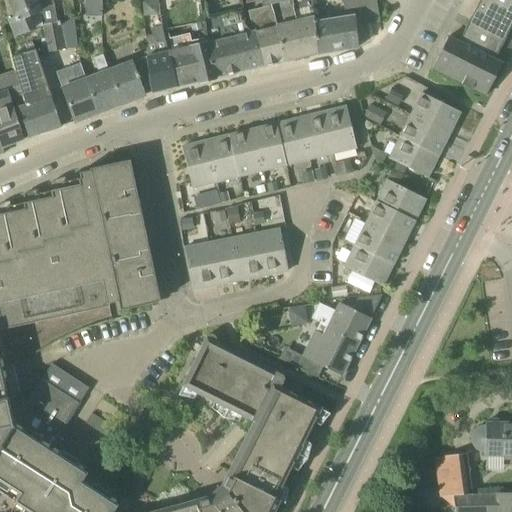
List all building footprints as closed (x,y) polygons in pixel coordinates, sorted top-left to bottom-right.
[(42,25),(57,22),(54,6),(55,6),(52,0),(9,0),(17,18),(9,21),(15,37),(34,29),(33,28),(42,25)] [(85,0),(86,17),(102,17),(102,0),(85,0)] [(163,53),(148,57),(146,57),(151,92),(152,94),(177,88),(168,53),(162,26),(162,27),(157,0),(152,0),(155,17),(152,18),(152,29),(155,43),(160,42),(163,53)] [(315,23),(311,0),(245,0),(246,4),(261,1),(263,9),(250,12),(253,32),(262,67),(317,54),(317,55),(319,54),(314,23),(315,23)] [(375,0),(342,0),(343,11),(352,16),(315,23),(314,23),(319,54),(358,48),(354,16),(378,12),(375,0)] [(495,60),(511,24),(511,0),(479,0),(470,19),(469,20),(470,20),(466,28),(465,29),(459,43),(448,37),(445,44),(444,44),(444,45),(438,57),(438,56),(437,57),(438,58),(432,70),(486,96),(502,64),(495,60)] [(207,43),(216,78),(262,67),(253,32),(246,24),(242,8),(202,18),(205,37),(206,43),(207,43)] [(57,22),(42,25),(47,53),(65,50),(60,21),(57,22)] [(168,53),(177,88),(198,82),(199,83),(216,79),(215,78),(216,78),(207,43),(206,43),(172,51),(166,25),(162,26),(168,53)] [(15,98),(19,108),(18,108),(28,138),(61,127),(35,50),(12,57),(15,71),(0,75),(0,92),(7,90),(10,100),(15,98)] [(151,92),(146,57),(148,57),(147,51),(135,56),(137,61),(109,71),(122,105),(144,96),(144,95),(151,92)] [(122,105),(109,71),(103,55),(93,59),(99,75),(86,80),(97,114),(122,105)] [(97,114),(86,80),(80,64),(68,68),(70,73),(58,78),(62,89),(75,122),(97,114)] [(391,88),(386,99),(398,105),(404,94),(391,88)] [(23,140),(12,105),(10,100),(7,90),(0,92),(0,141),(2,148),(23,140)] [(411,116),(449,134),(460,112),(422,93),(411,116)] [(370,105),(364,118),(377,125),(384,112),(370,105)] [(323,113),(333,154),(356,148),(346,107),(323,113)] [(310,160),(333,154),(323,113),(299,119),(310,160)] [(438,156),(449,134),(411,116),(400,137),(438,156)] [(286,166),(310,160),(299,119),(276,125),(286,166)] [(262,171),(286,166),(276,125),(252,130),(262,171)] [(239,177),(262,171),(252,130),(228,136),(239,177)] [(215,183),(239,177),(228,136),(205,142),(215,183)] [(427,178),(438,156),(400,137),(389,159),(427,178)] [(192,189),(215,183),(205,142),(182,148),(192,189)] [(350,160),(335,163),(338,176),(353,173),(350,160)] [(0,493),(29,511),(273,511),(279,500),(276,498),(321,408),(280,388),(282,384),(203,345),(182,386),(254,422),(221,487),(209,497),(155,511),(125,511),(129,507),(130,505),(130,503),(129,501),(128,500),(127,498),(125,498),(123,498),(121,499),(120,500),(116,505),(81,482),(86,473),(57,455),(65,442),(58,437),(77,407),(78,407),(79,405),(78,405),(89,388),(52,364),(41,381),(40,381),(39,383),(27,402),(18,396),(7,398),(0,365),(0,325),(1,326),(2,330),(109,307),(108,304),(118,302),(120,311),(160,302),(139,205),(130,207),(128,200),(138,198),(130,161),(89,170),(90,172),(78,174),(79,179),(62,183),(63,189),(54,191),(35,195),(36,201),(7,207),(8,213),(0,214),(0,493)] [(376,202),(414,221),(425,200),(387,181),(376,202)] [(216,191),(204,195),(207,208),(219,205),(216,191)] [(404,243),(414,221),(376,202),(366,224),(404,243)] [(237,207),(226,210),(229,225),(240,223),(237,207)] [(393,265),(404,243),(366,224),(355,245),(393,265)] [(288,271),(280,230),(257,234),(265,276),(288,271)] [(241,281),(265,276),(257,234),(233,239),(241,281)] [(217,285),(241,281),(233,239),(209,244),(217,285)] [(192,290),(217,285),(209,244),(184,248),(192,290)] [(382,287),(393,265),(355,245),(344,267),(382,287)] [(327,329),(357,344),(382,295),(381,295),(358,299),(352,310),(340,304),(336,312),(319,304),(311,319),(328,328),(327,329)] [(341,376),(357,344),(327,329),(324,335),(315,331),(303,357),(341,376)] [(511,423),(498,424),(491,423),(484,423),(484,425),(482,426),(479,426),(477,428),(475,430),(473,432),(472,434),(471,437),(471,439),(471,442),(471,444),(473,447),(474,449),(476,451),(479,453),(481,453),(484,454),(483,458),(485,458),(503,457),(503,460),(511,460),(511,423)] [(440,497),(455,497),(455,495),(472,494),(467,453),(435,458),(440,497)] [(477,489),(477,494),(472,494),(455,495),(455,497),(455,511),(511,511),(511,493),(502,493),(495,494),(490,494),(490,489),(477,489)]
